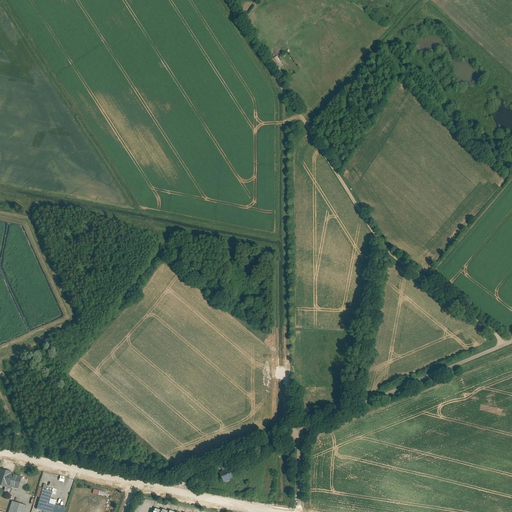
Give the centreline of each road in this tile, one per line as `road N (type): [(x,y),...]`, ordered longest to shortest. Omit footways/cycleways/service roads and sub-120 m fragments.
road 1 (track): [(302,433),(289,385),(283,90),(225,0)]
road 2 (track): [(277,123),(301,117),(389,252),(502,345)]
road 3 (unclassified): [(298,511),(302,433),(511,341)]
road 4 (unclassified): [(134,482),(0,451)]
road 5 (unclassified): [(259,509),(134,482)]
road 6 (unknown): [(187,494),(208,468),(291,440)]
